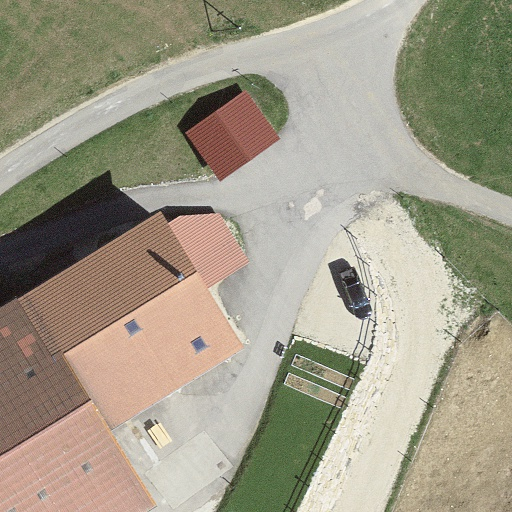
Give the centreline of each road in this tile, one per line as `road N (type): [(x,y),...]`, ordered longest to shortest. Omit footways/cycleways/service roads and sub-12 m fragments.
road 1 (unclassified): [(394,0),(330,30),(147,90),(0,175)]
road 2 (track): [(330,30),(359,154),(511,215)]
